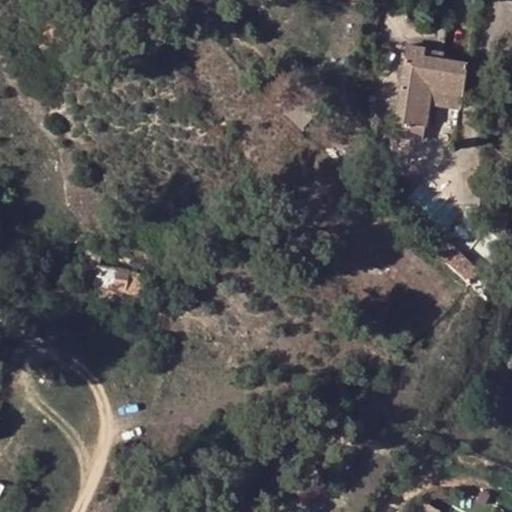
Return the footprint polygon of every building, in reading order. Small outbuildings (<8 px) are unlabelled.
[(392,121),(395,122),(421,126),(424,126),(427,103),(429,89),(460,93),(464,62),(442,59),(443,52),(423,49),(424,47),(404,44),(392,121)] [(460,93),(429,89),(427,103),(458,108),(460,93)] [(420,140),(421,126),(395,122),(392,136),(420,140)] [(462,253),(454,264),(474,279),(482,268),(462,253)] [(100,254),(98,265),(129,270),(131,259),(100,254)] [(126,289),(129,270),(98,265),(95,284),(126,289)] [(319,465),(293,480),(306,501),(331,486),(319,465)]
